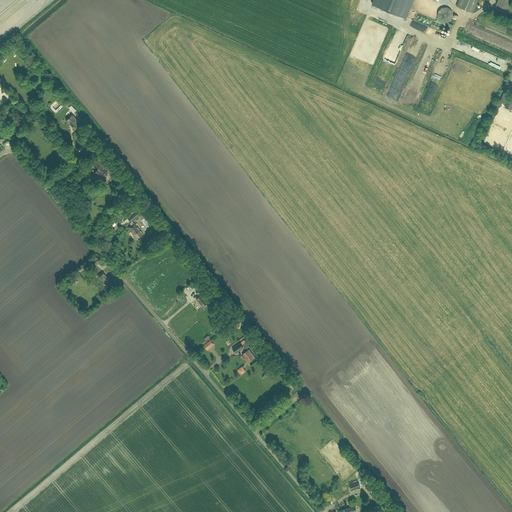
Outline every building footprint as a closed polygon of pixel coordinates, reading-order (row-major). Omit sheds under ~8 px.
[(373,0),(371,4),(406,18),(413,0),(373,0)] [(477,0),(460,0),(457,7),(472,13),(477,0)] [(498,0),(496,5),(507,9),(510,0),(498,0)] [(437,13),(437,14),(437,15),(437,16),(438,17),(438,18),(439,19),(439,20),(440,20),(441,21),(442,22),(443,22),(444,22),(445,23),(446,22),(447,22),(448,22),(449,21),(450,21),(450,20),(451,20),(451,19),(452,18),(452,17),(453,16),(453,15),(453,14),(452,14),(452,13),(452,12),(452,11),(451,11),(451,10),(450,9),(449,8),(448,8),(447,8),(446,7),(445,7),(444,7),(443,7),(442,8),(441,8),(441,9),(440,9),(439,10),(438,11),(438,12),(438,13),(437,13)] [(75,129),(81,123),(72,115),(66,121),(75,129)] [(87,145),(80,152),(84,156),(91,149),(87,145)] [(114,167),(111,162),(104,168),(106,170),(102,173),(100,170),(103,168),(97,160),(92,165),(96,170),(93,173),(100,182),(102,181),(104,182),(106,180),(104,178),(106,177),(104,175),(108,172),(110,174),(114,172),(112,169),(114,167)] [(140,215),(137,210),(127,218),(131,223),(140,215)] [(134,235),(140,230),(134,223),(128,228),(134,235)] [(91,265),(98,259),(95,255),(87,261),(91,265)] [(105,284),(107,283),(111,287),(116,283),(114,280),(111,275),(108,278),(107,277),(105,275),(102,271),(98,275),(100,279),(105,284)] [(198,295),(203,290),(197,284),(192,288),(198,295)] [(202,307),(207,303),(201,295),(196,299),(202,307)] [(204,345),(207,349),(214,344),(211,340),(204,345)] [(243,347),(240,343),(232,348),(236,353),(243,347)] [(244,359),(245,358),(248,362),(255,357),(249,349),(242,354),(243,355),(242,356),(243,358),(244,359)] [(270,366),(266,360),(262,363),(267,369),(270,366)] [(237,368),(241,373),(246,369),(242,365),(237,368)] [(246,419),(251,425),(255,421),(250,415),(246,419)] [(358,481),(349,484),(351,490),(353,490),(352,489),(358,487),(358,488),(360,488),(358,481)] [(372,484),(367,488),(369,491),(372,489),(374,492),(371,494),(373,497),(379,492),(372,484)]
